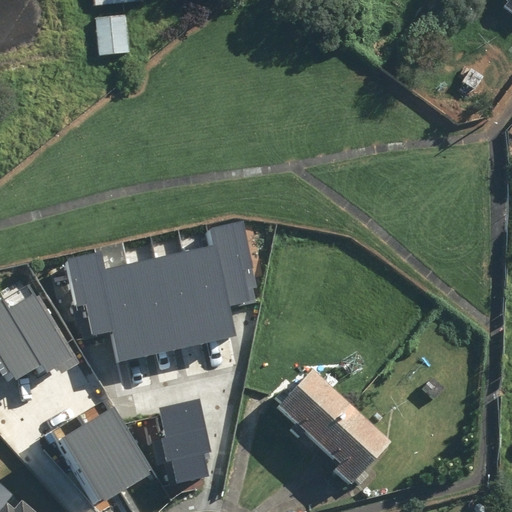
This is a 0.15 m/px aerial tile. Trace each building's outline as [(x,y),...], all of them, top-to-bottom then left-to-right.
[(511,0),(497,0),(503,4),(500,8),(511,16),(511,0)] [(124,17),(94,19),(97,58),(127,55),(124,17)] [(116,326),(122,357),(236,335),(230,306),(261,300),(247,228),(205,236),(207,247),(105,266),(103,255),(64,262),(72,303),(85,300),(91,331),(116,326)] [(0,377),(3,375),(7,382),(13,377),(16,380),(41,366),(47,374),(54,368),(56,372),(59,370),(61,374),(80,363),(76,356),(39,295),(35,298),(33,295),(8,309),(1,300),(0,300),(0,377)] [(392,442),(312,368),(277,406),(339,464),(335,469),(352,485),(392,442)] [(200,399),(160,408),(166,437),(161,438),(167,462),(172,461),(177,484),(208,477),(203,454),(211,452),(200,399)] [(154,473),(115,407),(56,442),(94,505),(103,500),(104,502),(154,473)] [(32,511),(22,503),(14,511),(11,511),(4,506),(0,509),(0,511),(32,511)]
